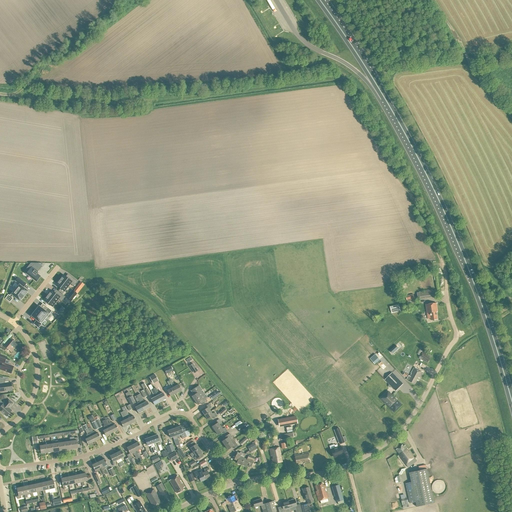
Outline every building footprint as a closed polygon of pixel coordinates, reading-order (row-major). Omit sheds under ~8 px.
[(48,265),(46,263),(42,267),(44,269),(43,272),(47,276),(56,267),(51,262),(48,265)] [(26,273),(26,274),(30,277),(33,279),(36,281),(40,276),(37,273),(38,272),(36,270),(38,267),(34,264),(26,273)] [(64,275),(60,280),(67,286),(69,284),(72,286),(76,281),(70,277),(69,279),(64,275)] [(67,286),(60,280),(55,285),(63,291),(67,286)] [(19,284),(15,289),(24,296),(27,292),(26,292),(27,291),(19,284)] [(8,295),(5,298),(7,300),(10,302),(13,298),(11,297),(13,295),(19,300),(20,300),(21,300),(22,299),(24,297),(24,296),(15,289),(12,292),(11,294),(9,296),(8,295)] [(52,290),(48,295),(55,301),(58,298),(61,300),(63,297),(59,294),(58,295),(52,290)] [(436,290),(420,292),(417,293),(418,300),(437,297),(436,290)] [(69,293),(66,297),(71,301),(74,297),(69,293)] [(48,295),(43,300),(51,307),(55,301),(48,295)] [(437,312),(436,303),(426,304),(427,313),(430,313),(431,320),(437,320),(436,312),(437,312)] [(39,306),(35,311),(45,319),(52,311),(47,307),(44,310),(39,306)] [(35,311),(31,316),(37,320),(34,323),(39,327),(45,319),(35,311)] [(0,345),(3,347),(1,348),(4,351),(6,348),(11,352),(17,345),(13,341),(14,340),(11,337),(5,344),(2,342),(0,345)] [(427,364),(431,356),(423,351),(419,359),(427,364)] [(0,353),(0,364),(1,365),(0,368),(0,369),(11,374),(14,366),(4,363),(7,357),(0,353)] [(375,354),(370,359),(375,364),(380,360),(375,354)] [(192,363),(189,366),(194,373),(198,371),(195,367),(193,363),(192,363)] [(173,371),(170,366),(164,369),(166,374),(173,371)] [(423,372),(414,367),(411,373),(412,374),(410,376),(409,376),(407,379),(415,384),(416,382),(417,383),(418,380),(417,379),(418,377),(420,377),(423,372)] [(396,377),(392,373),(391,373),(385,380),(396,391),(399,388),(396,384),(400,380),(396,377)] [(149,377),(153,384),(158,381),(155,374),(149,377)] [(0,377),(0,389),(0,392),(12,390),(11,382),(3,384),(3,378),(0,377)] [(141,385),(147,396),(150,395),(144,383),(141,385)] [(173,383),(171,384),(173,387),(176,393),(182,390),(178,384),(175,386),(173,383)] [(192,396),(195,401),(205,394),(198,385),(191,391),(192,393),(193,393),(194,395),(192,396)] [(170,388),(167,390),(170,396),(176,393),(173,387),(170,388)] [(159,395),(157,391),(155,388),(153,389),(157,396),(160,402),(166,399),(163,393),(159,395)] [(157,396),(153,389),(151,390),(153,393),(155,397),(151,399),(154,405),(160,402),(157,396)] [(220,394),(220,395),(221,393),(221,392),(219,393),(217,391),(209,396),(212,400),(220,394)] [(391,391),(381,400),(395,414),(404,405),(391,391)] [(140,394),(136,396),(137,397),(139,401),(139,402),(141,404),(144,410),(150,407),(147,401),(144,403),(142,400),(143,400),(140,394)] [(205,394),(195,401),(197,405),(200,403),(202,405),(207,401),(206,399),(207,398),(205,394)] [(132,396),(127,398),(131,405),(136,403),(132,396)] [(13,403),(8,399),(4,404),(3,403),(0,406),(0,410),(6,416),(12,411),(9,408),(13,403)] [(139,405),(135,407),(138,413),(144,410),(141,404),(139,405)] [(205,416),(210,412),(209,410),(211,408),(209,404),(205,406),(207,408),(202,411),(205,416)] [(210,412),(205,416),(207,420),(212,417),(213,419),(217,416),(215,413),(212,414),(210,412)] [(133,416),(127,419),(129,424),(136,421),(133,416)] [(104,418),(105,420),(112,433),(118,430),(115,424),(112,426),(111,423),(108,418),(108,419),(107,417),(104,418)] [(296,417),(277,420),(278,427),(297,423),(296,417)] [(129,424),(127,419),(120,422),(123,427),(129,424)] [(212,427),(215,431),(221,427),(219,425),(221,423),(219,419),(215,422),(217,424),(212,427)] [(105,420),(102,421),(105,426),(103,426),(105,429),(103,431),(105,436),(112,433),(105,420)] [(88,428),(88,429),(94,442),(100,438),(98,433),(95,434),(94,431),(93,432),(91,427),(89,423),(86,425),(88,428)] [(244,423),(237,428),(239,431),(246,427),(244,423)] [(181,426),(174,429),(176,435),(178,439),(180,438),(179,436),(181,435),(182,438),(190,435),(188,431),(186,431),(185,429),(182,430),(181,426)] [(221,427),(215,431),(218,435),(222,432),(224,434),(227,431),(225,428),(222,429),(221,427)] [(334,430),(339,444),(344,442),(339,428),(334,430)] [(88,429),(85,430),(87,435),(86,436),(87,438),(85,439),(88,445),(94,442),(88,429)] [(174,429),(167,431),(170,437),(172,436),(174,440),(175,440),(178,439),(176,435),(174,429)] [(222,441),(225,446),(231,442),(234,440),(230,433),(229,434),(224,437),(225,439),(222,441)] [(157,435),(151,437),(153,443),(154,447),(156,450),(156,452),(160,451),(158,445),(160,445),(160,444),(159,441),(157,435)] [(246,437),(239,443),(242,446),(248,440),(251,438),(249,435),(246,438),(246,437)] [(153,443),(151,437),(145,439),(147,445),(150,444),(151,447),(150,448),(152,453),(156,452),(156,450),(154,447),(153,443)] [(231,442),(225,446),(228,450),(232,447),(233,449),(238,446),(234,440),(231,442)] [(139,452),(138,450),(141,448),(138,442),(132,445),(135,451),(139,457),(141,461),(142,464),(144,463),(144,461),(143,462),(142,460),(143,460),(139,453),(139,452)] [(190,448),(193,452),(199,448),(196,444),(195,445),(193,442),(189,445),(191,448),(190,448)] [(139,457),(135,451),(132,445),(127,448),(130,454),(133,452),(135,455),(136,458),(139,457)] [(404,446),(403,445),(397,449),(400,454),(399,455),(406,464),(414,458),(410,451),(409,452),(407,449),(408,448),(406,445),(404,446)] [(282,462),(279,447),(269,449),(270,456),(272,456),(273,458),(271,459),(271,462),(274,461),(274,463),(282,462)] [(330,450),(333,457),(343,453),(340,447),(330,450)] [(199,448),(193,452),(190,454),(193,459),(194,458),(195,460),(198,458),(198,459),(203,456),(201,453),(199,448)] [(115,453),(122,466),(124,465),(122,461),(121,458),(124,456),(121,451),(115,453)] [(176,452),(168,456),(171,462),(179,458),(176,452)] [(241,465),(245,454),(240,452),(240,453),(237,452),(234,459),(238,461),(237,463),(238,464),(240,465),(241,465)] [(310,462),(308,452),(302,454),(299,455),(299,454),(294,455),(296,463),(297,463),(298,465),(301,464),(300,462),(304,462),(304,464),(310,462)] [(122,466),(115,453),(110,456),(113,462),(117,460),(118,463),(119,467),(122,466)] [(255,458),(245,454),(241,465),(246,467),(248,462),(253,463),(255,458)] [(158,455),(151,458),(154,463),(160,460),(158,455)] [(105,459),(98,462),(104,474),(104,475),(107,473),(105,469),(106,468),(108,466),(105,459)] [(155,464),(159,469),(165,466),(161,460),(155,464)] [(98,462),(92,465),(96,473),(99,471),(101,475),(104,474),(98,462)] [(196,479),(199,478),(201,481),(205,479),(202,473),(201,469),(194,472),(196,479)] [(409,473),(412,483),(406,484),(410,503),(416,502),(417,507),(434,503),(427,469),(409,473)] [(134,479),(146,475),(145,471),(133,476),(134,479)] [(184,487),(178,476),(169,480),(177,493),(178,492),(184,490),(183,488),(184,487)] [(160,493),(165,489),(161,483),(156,486),(160,493)] [(319,501),(329,498),(327,491),(325,492),(324,488),(326,488),(325,485),(323,485),(322,483),(315,485),(317,491),(316,491),(319,501)] [(338,484),(331,486),(336,502),(344,500),(338,484)] [(132,488),(134,491),(137,497),(141,495),(136,486),(132,488)] [(311,504),(310,503),(314,502),(313,498),(312,498),(309,487),(302,489),(305,500),(307,500),(308,504),(300,506),(301,511),(307,511),(308,511),(306,506),(311,504)] [(161,502),(154,489),(145,494),(153,507),(161,502)] [(71,494),(70,492),(61,494),(63,503),(66,503),(65,496),(71,494)] [(230,511),(235,511),(241,509),(234,495),(227,499),(228,501),(226,502),(230,511)] [(144,511),(145,511),(139,501),(137,503),(132,496),(126,499),(129,504),(130,503),(134,510),(135,509),(136,511),(144,511)] [(262,511),(275,511),(273,501),(265,503),(265,504),(263,505),(261,499),(252,501),(254,507),(261,505),(262,511)] [(288,501),(290,508),(294,507),(295,511),(301,511),(300,504),(296,505),(295,499),(288,501)] [(279,509),(280,511),(281,511),(284,511),(283,510),(290,508),(288,501),(281,503),(282,508),(279,509)]
